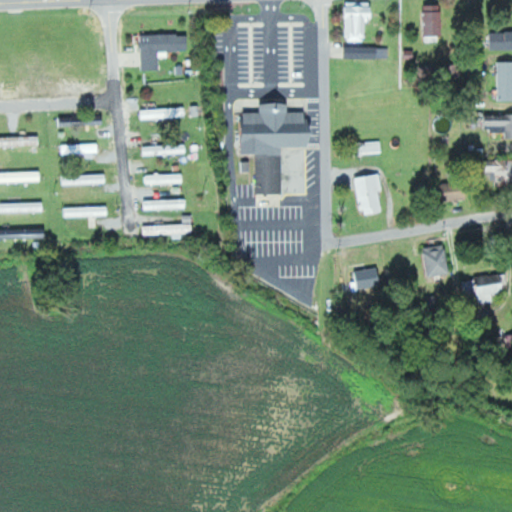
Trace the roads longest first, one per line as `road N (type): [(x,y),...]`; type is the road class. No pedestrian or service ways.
road 1 (residential): [(331,246),(324,0)]
road 2 (residential): [(135,232),(104,0)]
road 3 (residential): [(511,218),(331,246)]
